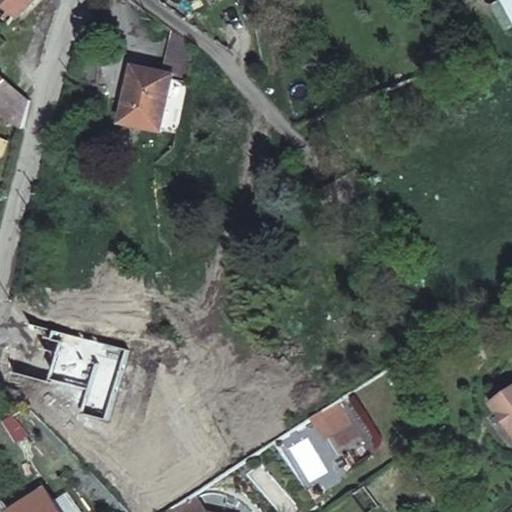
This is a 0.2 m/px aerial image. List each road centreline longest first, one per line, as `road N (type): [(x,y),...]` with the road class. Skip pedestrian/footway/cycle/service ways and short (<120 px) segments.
road 1 (residential): [(0,271),(78,0)]
road 2 (unknown): [(163,0),(259,64),(302,120)]
